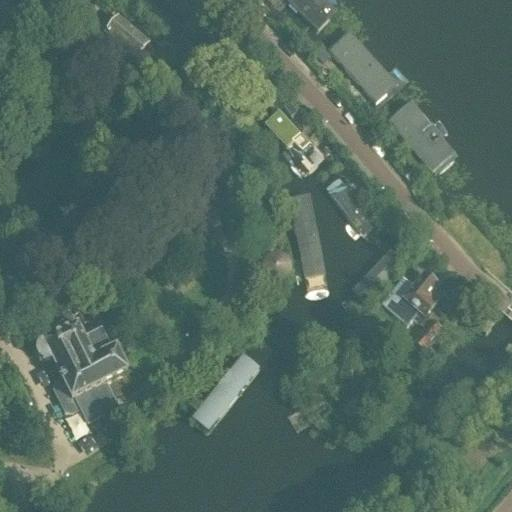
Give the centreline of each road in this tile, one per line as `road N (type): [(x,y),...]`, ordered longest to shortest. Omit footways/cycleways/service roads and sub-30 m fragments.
road 1 (unclassified): [(287,70),(0,327)]
road 2 (residential): [(511,313),(462,269),(287,70)]
